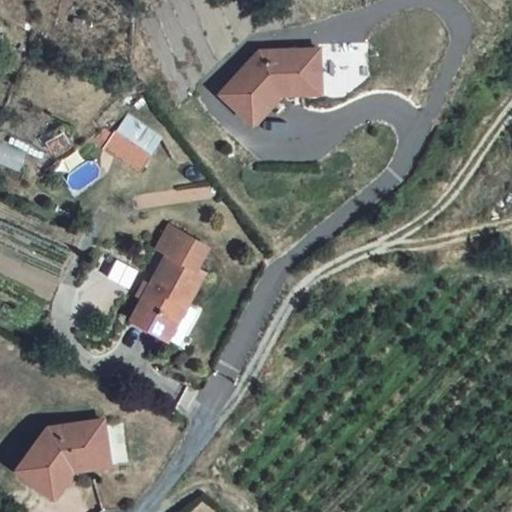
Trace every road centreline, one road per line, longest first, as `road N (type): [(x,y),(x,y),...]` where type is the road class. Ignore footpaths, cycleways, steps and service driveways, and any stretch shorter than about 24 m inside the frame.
road 1 (track): [(199,426),(238,397),(308,281),(405,231),(447,197),(511,110)]
road 2 (unknown): [(199,426),(245,254)]
